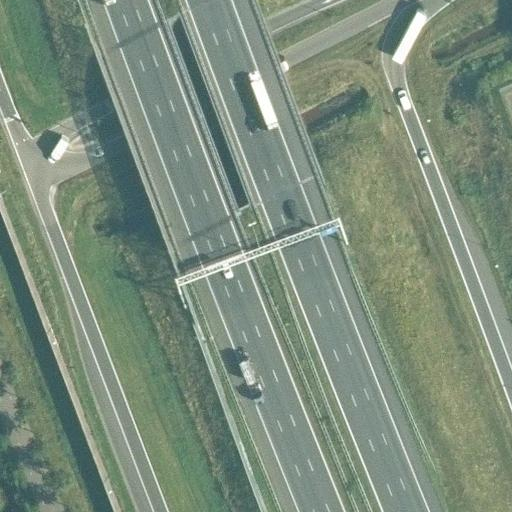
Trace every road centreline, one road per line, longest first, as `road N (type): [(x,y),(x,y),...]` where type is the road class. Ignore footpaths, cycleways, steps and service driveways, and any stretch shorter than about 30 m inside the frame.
road 1 (motorway): [(401,511),(208,0)]
road 2 (motorway): [(124,0),(315,511)]
road 3 (primary): [(30,169),(102,154),(389,9),(415,4)]
road 4 (motorway): [(511,390),(396,84),(394,44),(415,4)]
road 5 (motorway): [(30,169),(159,511)]
road 6 (trunk): [(327,0),(66,130),(30,169)]
road 7 (unclassified): [(48,511),(0,396)]
